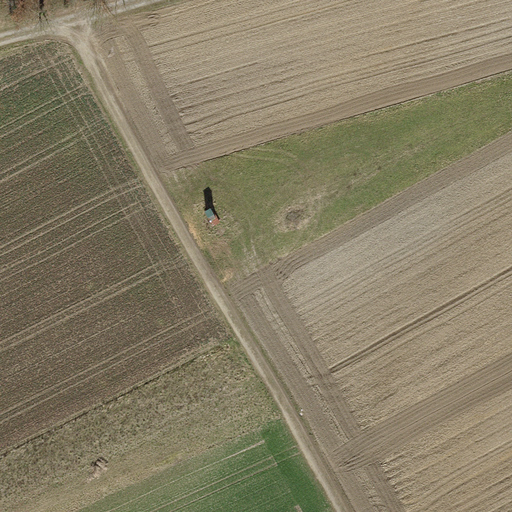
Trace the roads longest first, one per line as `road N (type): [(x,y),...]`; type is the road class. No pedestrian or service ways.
road 1 (track): [(344,511),(65,19)]
road 2 (track): [(0,38),(132,0)]
